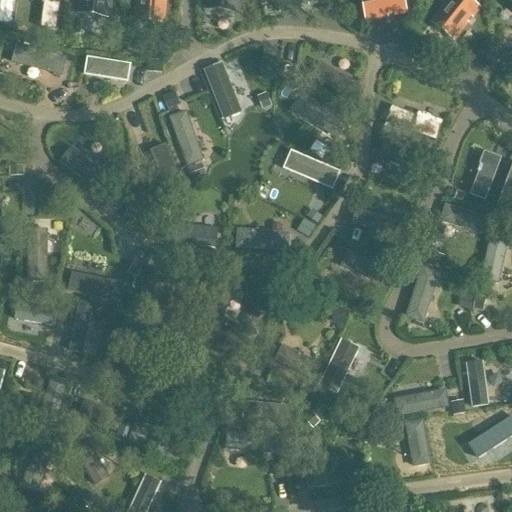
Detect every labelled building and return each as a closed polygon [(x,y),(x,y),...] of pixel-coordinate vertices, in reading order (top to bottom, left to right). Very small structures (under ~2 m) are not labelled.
[(0,0),(0,24),(13,26),(16,0),(0,0)] [(43,0),(40,29),(55,31),(59,0),(43,0)] [(79,0),(77,14),(107,18),(109,0),(79,0)] [(135,0),(134,22),(164,24),(165,2),(162,2),(162,0),(135,0)] [(205,0),(204,10),(234,13),(234,0),(205,0)] [(309,6),(320,3),(319,0),(276,0),(280,13),(301,8),(300,5),(308,3),(309,6)] [(403,0),(362,0),(366,22),(388,18),(387,15),(395,14),(395,17),(407,15),(403,0)] [(468,0),(449,0),(431,23),(454,43),(469,25),(466,24),(471,18),(473,20),(481,10),(468,0)] [(319,63),(310,77),(349,102),(358,87),(340,76),(340,77),(319,63)] [(283,65),(282,73),(294,75),(295,67),(283,65)] [(0,76),(0,91),(5,93),(9,79),(0,76)] [(172,94),(162,98),(167,109),(176,106),(172,94)] [(266,95),(258,98),(263,111),(271,108),(266,95)] [(383,120),(380,129),(391,132),(394,123),(410,129),(435,138),(441,121),(427,116),(428,113),(422,111),(421,113),(389,102),(383,120)] [(382,141),(377,157),(420,172),(426,156),(382,141)] [(329,151),(323,161),(333,168),(340,159),(329,151)] [(477,174),(469,197),(484,202),(500,160),(484,154),(476,173),(477,174)] [(511,165),(496,207),(511,213),(511,211),(511,165)] [(135,202),(143,199),(137,184),(129,187),(135,202)] [(456,191),(453,200),(462,203),(465,194),(456,191)] [(130,205),(126,217),(134,220),(138,208),(130,205)] [(141,208),(137,220),(147,223),(151,212),(141,208)] [(355,208),(350,224),(394,237),(398,221),(355,208)] [(313,210),(306,219),(316,226),(323,217),(313,210)] [(304,222),(297,233),(308,239),(315,228),(304,222)] [(352,227),(349,238),(357,240),(360,229),(352,227)] [(366,242),(366,258),(380,258),(381,243),(366,242)] [(432,254),(428,266),(440,270),(444,257),(432,254)] [(133,261),(128,274),(137,277),(142,265),(133,261)] [(144,266),(140,277),(149,281),(153,270),(144,266)] [(463,297),(461,309),(470,311),(472,299),(463,297)] [(474,298),(472,311),(480,312),(482,300),(474,298)] [(368,302),(359,310),(368,319),(376,310),(368,302)] [(342,309),(330,312),(334,324),(345,321),(342,309)] [(231,325),(227,333),(237,338),(241,329),(231,325)] [(226,339),(222,346),(233,351),(236,343),(226,339)] [(124,357),(121,370),(131,372),(134,359),(124,357)] [(462,403),(451,405),(453,416),(464,414),(462,403)] [(309,414),(302,420),(311,429),(317,422),(309,414)] [(120,424),(116,436),(127,440),(131,429),(120,424)] [(371,428),(359,430),(360,440),(372,438),(371,428)] [(65,447),(68,437),(58,433),(55,444),(65,447)]
